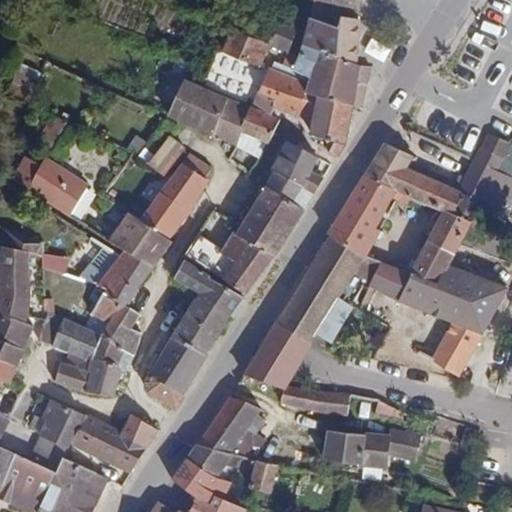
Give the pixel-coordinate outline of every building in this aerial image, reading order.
[(288,54),(298,27),(255,9),(249,35),(270,45),(288,54)] [(355,65),(359,20),(341,18),(336,27),(308,17),(301,44),(355,65)] [(261,66),(270,45),(249,35),(229,26),(220,51),(261,66)] [(355,85),(358,65),(355,65),(301,44),(298,58),(355,85)] [(259,91),(268,68),(261,66),(220,51),(216,49),(209,71),(257,89),(259,91)] [(352,105),(355,85),(298,58),(288,75),(268,68),(259,91),(257,89),(250,106),(272,115),(275,109),(313,122),(311,133),(332,141),(327,153),(337,158),(344,147),(352,105)] [(32,91),(40,72),(21,64),(12,83),(32,91)] [(364,107),(371,68),(358,65),(355,85),(352,105),(364,107)] [(211,137),(227,96),(184,78),(166,117),(211,137)] [(268,145),(279,118),(272,115),(250,106),(227,96),(211,137),(259,158),(266,144),(268,145)] [(133,154),(145,141),(135,134),(123,149),(133,154)] [(502,159),(510,143),(489,134),(482,150),(502,159)] [(163,177),(185,149),(169,137),(147,165),(163,177)] [(511,178),(511,139),(510,143),(502,159),(496,171),(511,178)] [(325,178),(312,171),(317,158),(288,143),(274,172),(313,195),(325,178)] [(496,171),(502,159),(482,150),(480,148),(456,191),(408,168),(413,157),(386,143),(365,176),(395,190),(403,194),(443,213),(469,225),(496,171)] [(203,179),(211,166),(189,152),(181,165),(203,179)] [(28,189),(41,166),(24,156),(12,179),(28,189)] [(88,187),(45,159),(41,166),(28,189),(70,217),(88,187)] [(207,182),(203,179),(181,165),(160,193),(187,211),(203,189),(207,182)] [(313,195),(274,172),(253,207),(291,230),(313,195)] [(372,234),(395,190),(365,176),(339,219),(372,234)] [(181,224),(190,213),(187,211),(160,193),(152,204),(140,222),(167,239),(181,224)] [(443,213),(403,194),(399,204),(438,222),(443,213)] [(140,222),(152,204),(139,196),(126,214),(140,222)] [(273,257),(291,230),(253,207),(236,235),(273,257)] [(447,268),(469,225),(443,213),(438,222),(410,273),(438,283),(447,268)] [(127,251),(143,229),(168,244),(170,240),(167,239),(140,222),(126,214),(107,241),(122,250),(126,252),(127,251)] [(361,254),(372,234),(339,219),(329,236),(361,254)] [(153,266),(168,244),(143,229),(127,251),(153,266)] [(26,324),(30,296),(29,253),(42,255),(42,252),(42,243),(5,230),(0,254),(0,315),(10,321),(11,319),(26,324)] [(245,295),(273,257),(236,235),(232,233),(219,253),(196,238),(185,254),(245,295)] [(353,274),(364,255),(361,254),(329,236),(308,271),(343,290),(353,274)] [(105,274),(117,257),(101,247),(89,263),(105,274)] [(126,252),(122,250),(117,257),(147,274),(151,267),(126,252)] [(65,274),(71,258),(42,252),(42,255),(42,269),(65,274)] [(469,354),(505,289),(447,268),(438,283),(410,273),(364,255),(353,274),(370,282),(369,285),(403,303),(452,322),(443,339),(469,354)] [(136,289),(147,274),(117,257),(105,274),(89,263),(80,277),(107,290),(104,296),(124,307),(129,310),(136,289)] [(242,300),(243,299),(211,280),(211,278),(184,260),(174,280),(198,294),(195,299),(228,321),(229,320),(242,300)] [(349,311),(336,302),(343,290),(308,271),(277,323),(310,344),(316,333),(330,342),(349,311)] [(132,329),(140,316),(129,310),(124,307),(104,296),(103,295),(91,315),(93,315),(106,324),(100,339),(129,354),(139,333),(132,329)] [(63,318),(63,298),(55,299),(55,315),(63,318)] [(55,315),(55,299),(42,299),(43,310),(47,312),(55,315)] [(206,356),(228,321),(195,299),(171,337),(206,356)] [(233,322),(245,303),(242,300),(229,320),(233,322)] [(62,322),(63,318),(55,315),(47,312),(38,340),(52,345),(62,322)] [(0,360),(18,368),(34,327),(26,324),(11,319),(10,321),(0,315),(0,360)] [(100,339),(106,324),(93,315),(84,331),(100,339)] [(100,339),(84,331),(62,322),(52,345),(51,347),(69,354),(89,362),(90,358),(93,359),(100,339)] [(314,347),(310,344),(277,323),(244,378),(286,390),(314,347)] [(134,356),(142,334),(139,333),(129,354),(134,356)] [(182,396),(206,356),(171,337),(158,358),(150,369),(148,368),(146,374),(182,396)] [(128,368),(129,354),(100,339),(93,359),(124,367),(128,368)] [(457,376),(469,354),(443,339),(433,359),(436,360),(435,363),(457,376)] [(89,362),(69,354),(65,364),(86,372),(89,362)] [(150,369),(158,358),(156,356),(154,360),(151,358),(145,366),(148,368),(150,369)] [(115,398),(124,367),(93,359),(90,358),(89,362),(86,372),(65,364),(61,363),(55,382),(84,392),(115,398)] [(12,383),(18,368),(0,360),(0,377),(1,379),(12,383)] [(173,409),(182,396),(146,374),(144,380),(147,394),(173,409)] [(347,416),(350,397),(286,390),(281,403),(316,412),(347,416)] [(176,411),(185,398),(182,396),(173,409),(176,411)] [(248,430),(261,410),(230,396),(198,445),(218,452),(232,455),(243,458),(251,460),(264,441),(248,430)] [(71,443),(86,416),(53,401),(45,420),(48,422),(41,437),(44,439),(34,462),(55,472),(62,459),(71,443)] [(410,416),(378,402),(374,415),(407,423),(410,416)] [(0,439),(8,421),(9,419),(0,415),(0,439)] [(158,431),(131,415),(122,435),(147,448),(158,431)] [(132,474),(147,448),(122,435),(86,416),(71,443),(132,474)] [(22,426),(9,419),(8,421),(21,428),(22,426)] [(0,447),(10,452),(21,428),(8,421),(0,439),(0,447)] [(473,449),(478,432),(466,427),(461,443),(473,449)] [(413,457),(415,434),(388,431),(387,438),(328,432),(325,460),(384,467),(386,454),(413,457)] [(217,476),(226,464),(236,468),(239,469),(241,462),(231,459),(232,455),(218,452),(198,445),(186,460),(215,479),(217,476)] [(0,491),(42,510),(46,511),(79,511),(96,475),(62,459),(55,472),(34,462),(10,452),(0,447),(0,491)] [(215,479),(186,460),(171,480),(196,497),(215,501),(218,495),(223,498),(230,483),(215,479)] [(271,493),(278,466),(254,460),(247,487),(271,493)] [(228,479),(236,468),(226,464),(217,476),(228,479)] [(91,511),(107,480),(96,475),(79,511),(91,511)] [(0,501),(23,511),(41,511),(42,510),(0,491),(0,501)] [(244,511),(246,510),(223,498),(218,495),(215,501),(196,497),(188,511),(244,511)] [(171,511),(172,511),(159,502),(152,511),(171,511)]
